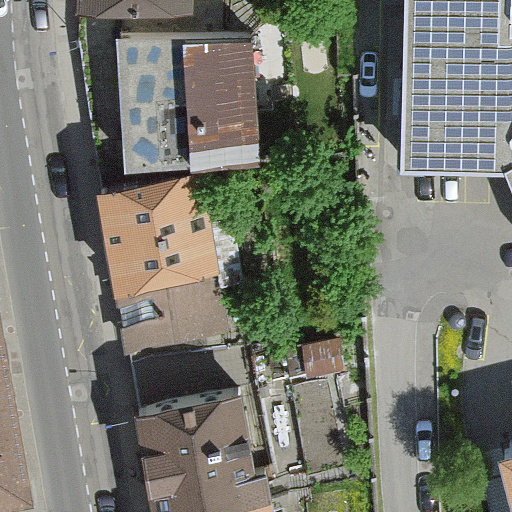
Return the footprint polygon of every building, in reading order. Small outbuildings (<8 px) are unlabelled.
[(143,0),(79,0),(79,38),(98,196),(187,178),(201,175),(259,163),(253,32),(189,33),(188,1),(143,0)] [(511,0),(408,0),(406,171),(510,173),(511,171),(511,0)] [(187,178),(98,196),(115,280),(124,343),(227,328),(218,265),(201,175),(187,178)] [(124,343),(133,405),(237,388),(227,328),(124,343)] [(334,339),(303,346),(309,376),(341,369),(334,339)] [(0,344),(0,499),(24,495),(0,344)] [(133,405),(150,511),(269,511),(263,480),(254,482),(237,388),(133,405)] [(511,445),(502,448),(511,484),(511,445)]
